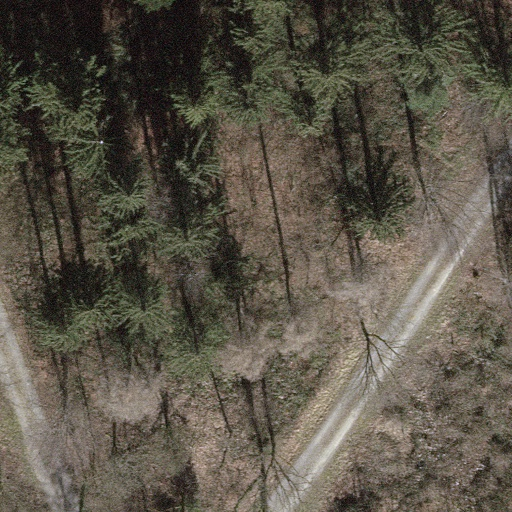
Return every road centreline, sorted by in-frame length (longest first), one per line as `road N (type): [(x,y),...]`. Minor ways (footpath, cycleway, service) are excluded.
road 1 (track): [(511,161),(282,511)]
road 2 (track): [(0,332),(69,511)]
